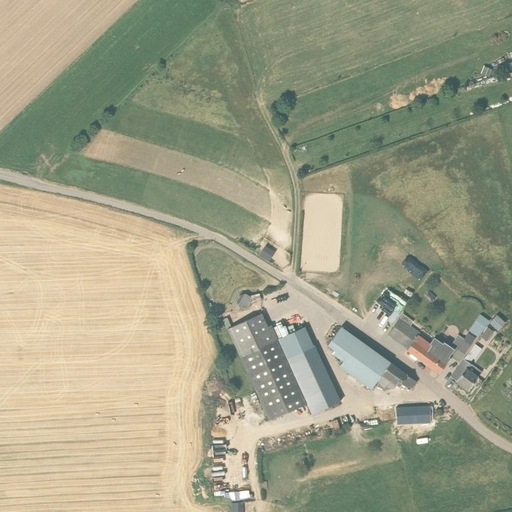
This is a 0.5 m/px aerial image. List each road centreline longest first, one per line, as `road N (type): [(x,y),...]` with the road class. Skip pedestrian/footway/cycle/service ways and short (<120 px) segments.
road 1 (track): [(294,284),(214,236),(0,175)]
road 2 (track): [(294,284),(295,183),(227,7)]
road 3 (unclassified): [(511,449),(294,284)]
